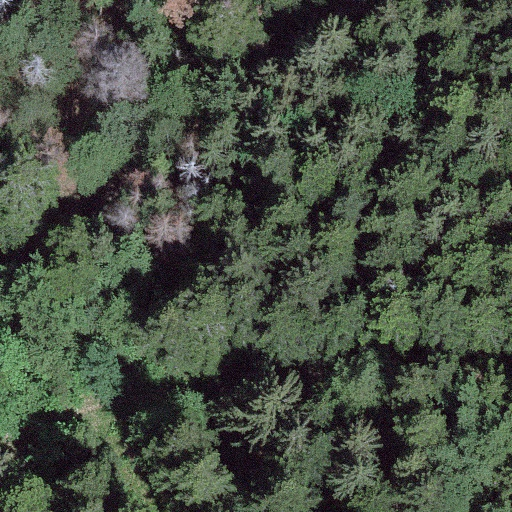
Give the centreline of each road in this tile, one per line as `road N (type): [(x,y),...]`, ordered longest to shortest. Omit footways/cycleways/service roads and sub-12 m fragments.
road 1 (track): [(0,435),(115,395),(367,369),(511,380)]
road 2 (track): [(382,0),(267,70),(0,289)]
